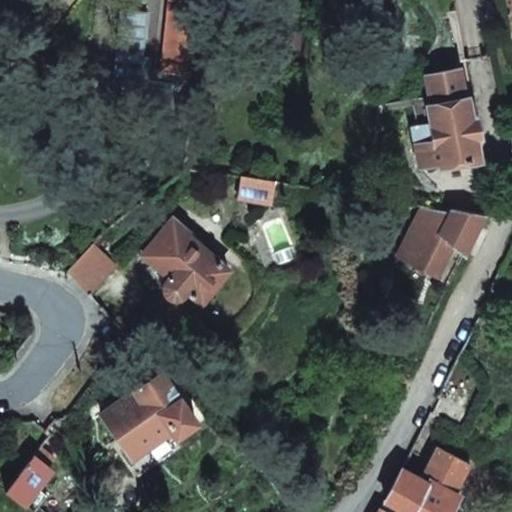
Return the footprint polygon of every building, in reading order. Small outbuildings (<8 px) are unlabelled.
[(161,0),(153,83),(190,87),(198,0),(161,0)] [(458,67),(424,74),(430,105),(464,98),(458,67)] [(430,105),(427,105),(431,120),(440,163),(440,165),(476,157),(473,141),(467,114),(464,98),(430,105)] [(476,112),(467,114),(473,141),(479,140),(481,139),(476,112)] [(431,120),(409,125),(417,168),(440,163),(431,120)] [(242,176),(239,199),(271,204),(274,182),(242,176)] [(450,210),(434,207),(421,205),(396,257),(427,272),(437,261),(450,244),(463,254),(482,213),(452,209),(450,210)] [(173,217),(143,253),(170,276),(166,280),(166,283),(165,284),(165,288),(168,294),(172,296),(177,296),(180,295),(183,293),(186,291),(186,289),(202,301),(229,268),(188,234),(191,232),(173,217)] [(100,235),(68,273),(78,284),(107,248),(102,244),(105,240),(100,235)] [(437,261),(453,273),(463,254),(450,244),(437,261)] [(125,337),(116,348),(142,362),(148,349),(125,337)] [(161,371),(100,413),(131,457),(171,430),(175,436),(196,421),(161,371)] [(400,469),(385,499),(397,506),(393,511),(389,511),(381,508),(378,511),(446,511),(447,511),(457,493),(456,492),(470,464),(437,446),(418,479),(400,469)] [(40,447),(34,455),(48,466),(54,458),(40,447)] [(34,455),(5,490),(24,505),(38,487),(52,469),(48,466),(34,455)] [(38,487),(24,505),(32,511),(46,494),(38,487)]
